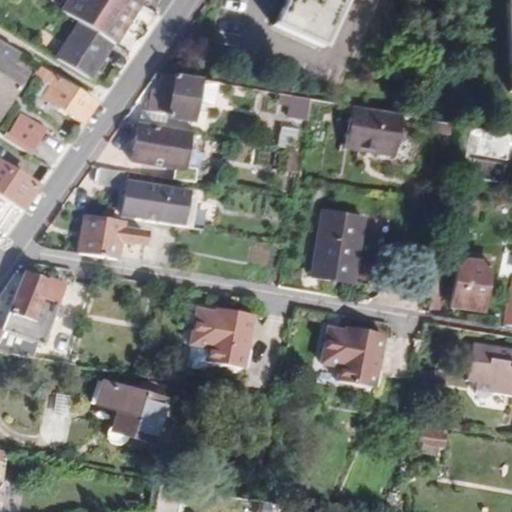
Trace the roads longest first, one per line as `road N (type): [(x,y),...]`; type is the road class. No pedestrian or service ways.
road 1 (residential): [(4,250),(182,0)]
road 2 (residential): [(4,250),(295,299)]
road 3 (unknown): [(126,74),(0,21)]
